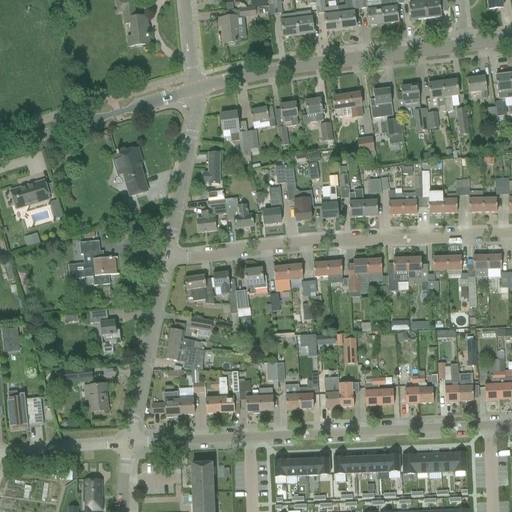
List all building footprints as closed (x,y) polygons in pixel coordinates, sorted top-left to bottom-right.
[(128,38),(129,48),(149,45),(146,17),(134,18),(132,0),(118,0),(116,0),(118,14),(123,13),(125,26),(130,25),(131,37),(128,38)] [(271,0),(272,6),(273,15),(281,14),(279,0),(271,0)] [(346,7),(338,8),(338,10),(341,30),(355,29),(353,14),(353,11),(360,10),(358,0),(349,0),(350,4),(345,5),(346,7)] [(380,0),(358,0),(360,10),(367,9),(368,12),(367,12),(369,27),(383,25),(381,3),(380,0)] [(381,3),(383,25),(398,23),(396,8),(396,5),(403,5),(402,0),(395,0),(395,1),(381,3)] [(409,4),(411,22),(426,20),(423,0),(416,0),(419,0),(420,0),(421,3),(409,4)] [(423,0),(426,20),(440,18),(440,12),(448,11),(446,0),(423,0)] [(487,0),(488,10),(502,9),(501,0),(487,0)] [(316,1),(316,4),(318,15),(325,14),(326,17),(324,17),(326,32),(341,30),(338,10),(338,8),(327,9),(326,9),(325,1),(318,1),(316,1)] [(21,16),(35,23),(40,11),(26,5),(21,16)] [(223,19),(219,20),(220,28),(222,27),(224,45),(239,43),(239,41),(237,29),(245,28),(244,18),(245,18),(256,17),(256,16),(255,8),(255,7),(239,9),(239,11),(240,17),(236,18),(223,19)] [(296,21),(298,36),(313,34),(311,18),(311,19),(310,12),(304,13),(305,19),(296,21)] [(280,23),(282,38),(298,36),(296,21),(295,14),(280,16),(281,22),(280,23)] [(511,94),(510,75),(495,77),(498,101),(511,98),(511,94)] [(482,100),(487,100),(485,78),(467,80),(468,94),(481,93),(482,100)] [(456,81),(442,83),(446,113),(447,113),(454,112),(453,107),(452,97),(458,97),(456,81)] [(435,84),(428,85),(430,100),(431,100),(437,99),(439,109),(439,114),(446,113),(442,83),(435,84)] [(397,95),(400,113),(410,111),(410,109),(420,108),(418,97),(417,86),(401,89),(402,94),(397,95)] [(370,101),(372,119),(383,118),(382,113),(392,112),(389,90),(373,92),(374,100),(370,101)] [(346,96),(332,98),(334,119),(341,118),(340,110),(347,109),(351,109),(352,120),(363,118),(360,94),(346,96)] [(302,117),(303,124),(317,123),(323,122),(320,101),(320,100),(319,100),(305,102),(307,116),(302,117)] [(502,101),(495,103),(496,108),(497,117),(505,116),(507,116),(507,115),(505,102),(502,102),(502,101)] [(279,129),(277,129),(280,147),(289,146),(286,128),(298,126),(295,104),(280,106),(282,121),(278,121),(279,129)] [(271,108),(250,111),(252,124),(253,124),(259,123),(260,125),(269,123),(270,127),(270,129),(275,127),(274,122),(271,108)] [(496,108),(484,110),(486,126),(489,126),(489,130),(498,129),(497,124),(498,124),(497,117),(496,108)] [(458,127),(460,136),(468,135),(467,125),(465,110),(456,111),(458,127)] [(415,112),(418,132),(429,130),(426,111),(415,112)] [(249,150),(247,133),(239,133),(236,113),(220,115),(222,132),(230,131),(231,135),(232,143),(239,141),(241,158),(250,157),(249,150)] [(428,115),(430,130),(439,129),(437,114),(428,115)] [(389,137),(390,145),(403,143),(400,120),(386,122),(388,137),(389,137)] [(320,125),(322,143),(332,142),(329,124),(320,125)] [(247,133),(249,150),(259,149),(256,132),(247,133)] [(357,140),(359,154),(374,152),(372,138),(357,140)] [(123,175),(130,197),(138,194),(147,192),(138,160),(140,159),(137,149),(125,153),(124,150),(116,153),(117,155),(113,156),(116,166),(119,176),(123,175)] [(209,183),(209,185),(219,184),(219,154),(209,154),(209,174),(204,174),(204,183),(209,183)] [(307,155),(309,164),(320,162),(319,154),(307,155)] [(295,157),(297,165),(306,163),(305,155),(295,157)] [(309,179),(310,181),(319,180),(316,164),(308,165),(309,179)] [(284,167),(275,168),(277,185),(285,184),(286,184),(284,170),(284,167)] [(292,169),(284,170),(286,184),(295,183),(293,169),(292,169)] [(429,173),(421,173),(422,191),(422,199),(422,209),(429,209),(429,215),(443,214),(442,201),(442,193),(429,193),(429,173)] [(339,176),(340,189),(348,188),(347,175),(339,176)] [(381,179),(382,191),(389,190),(388,178),(381,179)] [(509,213),(511,212),(511,190),(509,191),(508,179),(502,180),(502,196),(509,196),(509,199),(508,199),(509,213)] [(369,181),(370,195),(382,194),(380,180),(369,181)] [(462,185),(462,196),(468,196),(469,200),(468,200),(469,214),(483,213),(482,200),(482,192),(470,192),(469,192),(469,181),(462,181),(462,185)] [(10,192),(16,210),(50,200),(44,182),(10,192)] [(321,206),(322,220),(338,219),(337,205),(336,205),(335,187),(329,188),(330,197),(329,197),(329,198),(321,199),(321,206)] [(271,212),(263,213),(265,226),(281,224),(279,211),(282,211),(279,188),(268,189),(271,212)] [(402,194),(403,216),(417,215),(416,199),(422,199),(422,190),(421,189),(415,190),(415,194),(402,194)] [(204,193),(205,203),(224,200),(223,190),(204,193)] [(349,203),(350,218),(364,218),(363,202),(362,191),(353,191),(353,194),(349,194),(349,203)] [(388,203),(389,216),(403,216),(402,194),(395,194),(395,191),(388,191),(388,203)] [(299,201),(294,201),(295,210),(295,213),(296,223),(311,221),(310,210),(314,209),(313,199),(312,199),(311,192),(299,193),(298,193),(299,201)] [(224,201),(225,208),(226,214),(233,213),(235,229),(253,227),(252,215),(248,215),(247,205),(238,206),(237,199),(224,201)] [(197,221),(198,233),(215,231),(213,219),(212,216),(216,216),(215,210),(225,208),(224,200),(208,202),(207,203),(209,213),(202,214),(203,221),(197,221)] [(442,201),(443,214),(457,214),(456,200),(442,201)] [(482,200),(483,213),(497,213),(496,200),(482,200)] [(363,202),(364,218),(377,217),(377,202),(363,202)] [(58,205),(50,207),(54,220),(62,218),(58,205)] [(23,237),(24,246),(37,244),(36,235),(23,237)] [(93,278),(94,287),(110,285),(109,276),(117,275),(115,258),(104,260),(103,252),(100,252),(99,242),(79,244),(81,256),(83,256),(84,265),(68,267),(69,280),(93,278)] [(473,271),(474,271),(474,278),(475,278),(487,278),(487,270),(488,270),(487,257),(473,257),(473,271)] [(487,257),(488,270),(495,270),(501,270),(501,257),(494,257),(487,257)] [(433,259),(433,272),(447,272),(447,258),(433,259)] [(461,258),(447,258),(447,272),(461,271),(461,258)] [(388,288),(388,292),(397,292),(409,291),(408,284),(408,273),(407,273),(407,259),(393,260),(393,273),(388,273),(388,277),(388,285),(388,288)] [(421,259),(407,259),(407,273),(408,273),(414,273),(414,278),(421,278),(421,283),(421,292),(428,292),(428,291),(427,276),(427,266),(421,266),(421,259)] [(379,289),(380,297),(388,297),(388,288),(388,285),(388,277),(382,278),(382,274),(381,260),(367,261),(368,274),(368,283),(381,282),(382,288),(379,289)] [(347,279),(348,287),(348,294),(360,293),(360,285),(369,284),(368,283),(368,274),(367,261),(353,262),(353,265),(347,265),(348,279),(347,279)] [(341,263),(327,264),(328,277),(341,276),(341,263)] [(313,265),(314,278),(328,277),(327,264),(313,265)] [(287,268),(288,281),(302,280),(301,266),(287,268)] [(11,267),(6,269),(10,281),(15,280),(11,267)] [(273,269),(275,293),(289,292),(289,287),(287,268),(287,267),(273,269)] [(261,270),(244,272),(246,291),(247,296),(255,295),(254,290),(267,289),(266,277),(262,277),(261,270)] [(230,306),(237,305),(235,293),(236,293),(235,286),(229,287),(228,284),(227,274),(213,276),(214,286),(215,289),(221,288),(222,296),(223,296),(229,296),(230,306)] [(508,274),(501,274),(501,289),(509,288),(508,274)] [(428,292),(439,292),(438,283),(434,283),(434,276),(427,276),(428,291),(428,292)] [(204,277),(184,280),(185,285),(187,300),(192,299),(206,297),(207,305),(214,305),(213,296),(210,280),(205,281),(204,277)] [(474,278),(468,279),(468,281),(468,287),(468,308),(476,308),(476,298),(476,291),(475,279),(475,278),(474,278)] [(309,283),(310,297),(311,304),(312,303),(320,303),(321,297),(316,297),(315,294),(316,294),(315,282),(309,283)] [(236,293),(235,293),(237,305),(237,311),(246,310),(244,292),(236,293)] [(270,296),(272,313),(280,312),(278,295),(270,296)] [(237,305),(230,306),(230,314),(230,315),(231,315),(238,315),(237,311),(237,305)] [(302,306),(304,322),(312,321),(310,305),(302,306)] [(97,312),(88,313),(90,325),(100,324),(103,356),(104,356),(113,355),(112,345),(118,345),(119,346),(121,346),(122,345),(122,343),(121,342),(120,342),(119,332),(116,332),(115,322),(108,322),(107,311),(97,312)] [(190,329),(210,333),(212,322),(192,318),(190,329)] [(402,322),(391,322),(391,332),(403,331),(402,322)] [(193,350),(198,350),(200,350),(201,344),(182,340),(185,326),(174,324),(173,331),(169,330),(166,345),(193,350)] [(361,325),(362,333),(371,333),(370,324),(361,325)] [(2,330),(4,353),(20,351),(17,329),(2,330)] [(397,335),(400,344),(408,341),(405,332),(397,335)] [(315,335),(299,336),(300,347),(307,346),(308,357),(316,356),(315,335)] [(334,335),(321,335),(321,346),(335,346),(334,335)] [(356,364),(354,341),(345,342),(346,365),(356,364)] [(475,342),(466,342),(468,367),(477,366),(475,342)] [(166,345),(163,360),(174,362),(178,363),(184,364),(183,369),(191,371),(194,371),(198,350),(193,350),(166,345)] [(504,360),(497,361),(499,401),(511,400),(511,378),(505,379),(504,360)] [(485,388),(485,401),(499,401),(497,361),(488,361),(489,374),(492,374),(492,379),(491,379),(491,386),(485,387),(485,388)] [(267,364),(268,382),(277,381),(277,374),(276,364),(267,364)] [(451,382),(444,382),(445,403),(459,403),(458,375),(457,365),(450,366),(450,368),(451,376),(451,382)] [(60,372),(62,384),(92,381),(90,369),(60,372)] [(458,375),(459,403),(473,402),(472,388),(472,375),(459,375),(458,375)] [(424,378),(418,379),(418,384),(419,405),(433,404),(432,389),(426,390),(426,384),(425,384),(424,378)] [(338,379),(324,380),(325,409),(339,409),(338,385),(338,379)] [(364,384),(365,407),(379,407),(378,392),(378,386),(378,380),(372,380),(372,384),(364,384)] [(250,382),(238,383),(238,393),(250,393),(250,382)] [(298,391),(299,411),(313,410),(312,396),(312,382),(307,382),(307,389),(299,389),(299,390),(298,391)] [(339,409),(353,408),(352,384),(338,385),(339,409)] [(87,411),(87,413),(108,411),(105,385),(95,387),(85,388),(86,402),(89,401),(90,411),(87,411)] [(219,386),(219,390),(219,400),(220,414),(234,414),(234,413),(234,410),(234,404),(234,400),(234,399),(233,399),(227,399),(227,386),(219,386)] [(285,391),(286,397),(285,397),(286,411),(299,411),(298,391),(299,390),(299,389),(298,386),(284,386),(285,391)] [(258,397),(259,412),(273,412),(271,390),(259,391),(259,394),(258,394),(258,397)] [(418,390),(404,391),(405,405),(419,405),(418,390)] [(378,392),(379,407),(393,406),(392,392),(393,392),(392,391),(378,392)] [(16,393),(8,394),(12,431),(28,429),(27,426),(43,425),(40,399),(25,400),(24,395),(19,396),(19,398),(17,398),(16,393)] [(166,417),(166,419),(173,419),(173,417),(180,416),(178,393),(174,393),(174,394),(164,394),(165,405),(152,406),(152,408),(152,415),(165,414),(165,417),(166,417)] [(179,393),(178,393),(180,416),(194,416),(193,406),(193,401),(193,394),(193,393),(179,394),(179,393)] [(259,412),(258,397),(245,398),(245,399),(246,413),(253,413),(253,415),(259,414),(259,412)] [(205,400),(206,415),(220,414),(219,400),(205,400)] [(453,454),(440,455),(441,474),(454,473),(453,454)] [(466,454),(453,454),(454,473),(467,473),(466,456),(466,454)] [(427,455),(415,456),(415,475),(428,474),(427,455)] [(440,455),(427,455),(428,474),(441,474),(440,455)] [(415,456),(402,456),(403,475),(415,475),(415,456)] [(388,457),(377,458),(378,474),(388,474),(388,457)] [(399,457),(388,457),(388,474),(399,473),(399,457)] [(355,458),(344,459),(345,475),(356,475),(355,458)] [(366,458),(355,458),(356,475),(367,474),(366,458)] [(377,458),(366,458),(367,474),(378,474),(377,458)] [(344,459),(333,459),(334,476),(345,475),(344,459)] [(318,460),(307,461),(307,477),(318,477),(318,460)] [(329,460),(318,460),(318,477),(329,476),(329,460)] [(296,461),(285,462),(285,478),(296,478),(296,461)] [(307,461),(296,461),(296,478),(307,477),(307,461)] [(285,462),(274,462),(274,466),(274,479),(275,479),(275,484),(286,484),(285,478),(285,462)] [(213,511),(212,465),(191,465),(193,511),(213,511)] [(59,480),(72,481),(73,471),(60,470),(59,480)] [(90,511),(102,511),(102,481),(83,480),(82,511),(90,511)]
